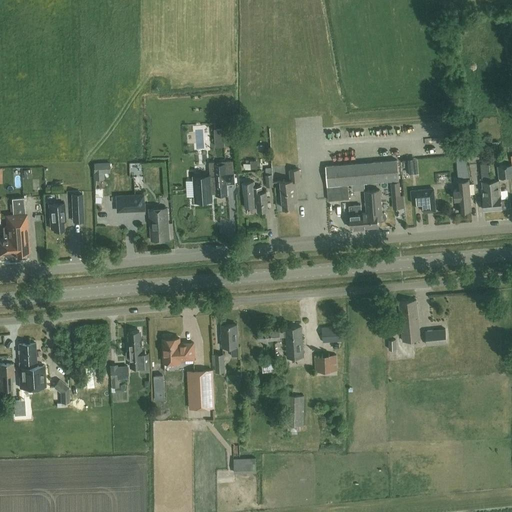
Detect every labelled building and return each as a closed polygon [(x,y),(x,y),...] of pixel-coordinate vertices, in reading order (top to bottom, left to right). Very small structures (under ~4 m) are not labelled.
[(223,129),(215,129),(216,146),(224,146),(223,129)] [(348,184),(399,180),(397,159),(325,165),(328,200),(349,198),(348,184)] [(93,173),(93,180),(104,179),(104,173),(110,173),(109,162),(93,163),(94,173),(93,173)] [(227,194),(226,184),(235,184),(234,173),(226,173),(225,163),(214,164),(215,176),(210,177),(210,176),(194,177),(196,201),(211,200),(211,193),(216,192),(216,195),(227,194)] [(480,164),(482,181),(483,196),(484,209),(494,209),(493,200),(492,200),(491,180),(489,163),(480,164)] [(498,177),(511,176),(511,175),(511,164),(497,166),(498,177)] [(275,185),(275,181),(274,174),(272,174),(271,167),(265,168),(266,175),(265,175),(266,186),(275,185)] [(295,180),(299,179),(299,169),(289,170),(290,180),(275,181),(275,185),(275,187),(281,187),(281,191),(283,208),(294,207),(294,201),(297,201),(295,180)] [(459,211),(464,210),(465,211),(468,211),(469,210),(471,210),(470,193),(469,193),(468,179),(457,180),(457,189),(454,189),(455,199),(458,199),(459,211)] [(493,200),(494,209),(501,208),(506,207),(508,205),(507,200),(506,199),(501,199),(500,194),(499,179),(491,180),(492,200),(493,200)] [(257,210),(267,209),(266,190),(262,190),(261,185),(253,186),(253,180),(243,181),(245,207),(257,206),(257,210)] [(392,196),(400,195),(399,181),(391,182),(392,196)] [(370,211),(371,226),(378,225),(378,220),(382,220),(385,219),(386,217),(386,214),(384,212),(381,211),(380,189),(365,191),(367,212),(370,211)] [(435,211),(434,197),(433,189),(425,189),(411,191),(412,204),(422,203),(423,212),(435,211)] [(39,194),(32,195),(33,215),(40,215),(39,194)] [(81,194),(71,195),(72,222),(82,222),(81,194)] [(143,195),(117,196),(117,211),(137,210),(144,209),(144,205),(143,195)] [(13,214),(14,226),(17,225),(18,234),(14,234),(15,253),(29,252),(26,213),(25,213),(24,197),(12,198),(13,214)] [(370,211),(367,212),(361,212),(360,204),(349,205),(350,213),(349,213),(351,228),(371,226),(370,211)] [(53,229),(64,228),(63,220),(66,220),(64,205),(49,205),(51,228),(53,228),(53,229)] [(151,240),(170,238),(168,208),(149,209),(151,240)] [(5,254),(15,253),(14,234),(18,234),(17,225),(14,226),(13,214),(6,215),(7,227),(3,227),(4,238),(0,237),(0,253),(1,255),(4,254),(5,254)] [(403,341),(420,339),(416,299),(399,301),(403,341)] [(222,346),(238,346),(236,324),(221,325),(222,346)] [(323,342),(343,340),(341,325),(322,327),(323,342)] [(279,336),(285,336),(287,357),(303,355),(301,327),(285,328),(285,330),(279,331),(279,330),(257,331),(258,340),(263,340),(263,343),(268,343),(268,340),(277,339),(277,341),(280,341),(279,336)] [(427,346),(447,344),(446,329),(425,331),(427,346)] [(128,339),(129,349),(128,349),(126,351),(127,357),(128,359),(130,358),(130,367),(141,366),(141,371),(151,370),(150,356),(145,356),(144,352),(142,353),(141,338),(140,338),(139,330),(129,331),(130,339),(128,339)] [(194,358),(193,342),(180,342),(179,337),(171,338),(170,335),(164,335),(163,338),(162,338),(163,362),(172,361),(172,363),(180,363),(180,361),(180,359),(194,358)] [(20,365),(36,365),(35,342),(19,343),(20,365)] [(224,353),(212,354),(213,364),(215,364),(215,371),(225,371),(224,353)] [(315,371),(337,370),(336,354),(315,355),(315,371)] [(262,372),(278,370),(276,359),(261,360),(262,372)] [(12,381),(14,381),(13,363),(0,363),(0,390),(12,389),(12,381)] [(45,365),(36,365),(20,365),(19,365),(19,387),(45,386),(45,365)] [(57,368),(65,375),(68,371),(60,365),(57,368)] [(119,378),(128,378),(127,365),(111,367),(112,379),(119,378)] [(214,406),(212,369),(188,371),(190,408),(214,406)] [(164,377),(156,377),(156,401),(165,401),(164,377)] [(120,387),(119,378),(112,379),(113,387),(112,387),(112,392),(121,392),(121,387),(120,387)] [(69,387),(59,379),(53,387),(60,393),(61,402),(61,403),(67,403),(70,403),(69,387)] [(304,425),(304,395),(285,395),(285,425),(289,425),(289,430),(297,430),(297,425),(304,425)] [(234,474),(256,473),(256,458),(233,459),(234,474)]
